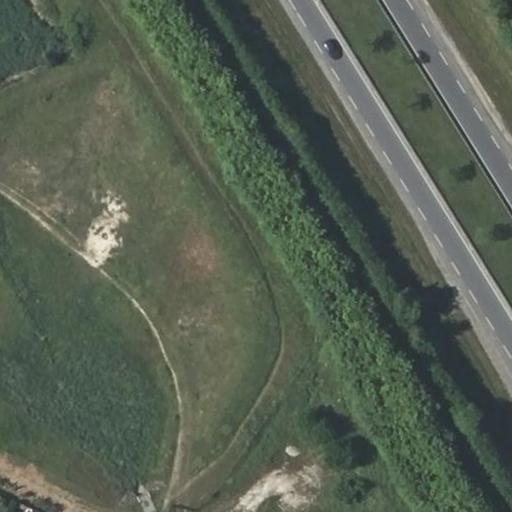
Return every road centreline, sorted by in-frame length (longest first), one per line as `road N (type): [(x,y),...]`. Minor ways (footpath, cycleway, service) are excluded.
road 1 (primary): [(300,0),(511,342)]
road 2 (primary): [(511,182),(397,0)]
